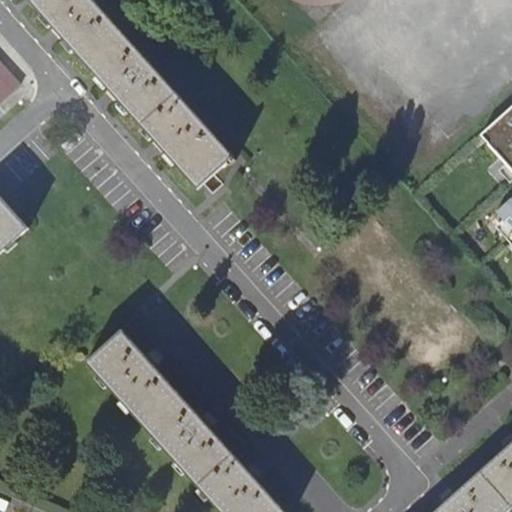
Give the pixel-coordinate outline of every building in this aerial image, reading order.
[(93,0),(32,0),(31,1),(198,188),(234,157),(93,0)] [(0,61),(0,103),(21,85),(0,61)] [(511,107),(481,135),(511,169),(511,198),(496,212),(511,229),(511,107)] [(0,255),(29,231),(0,197),(0,255)] [(283,511),(122,331),(87,363),(219,511),(283,511)] [(511,444),(435,511),(506,511),(511,508),(511,444)]
